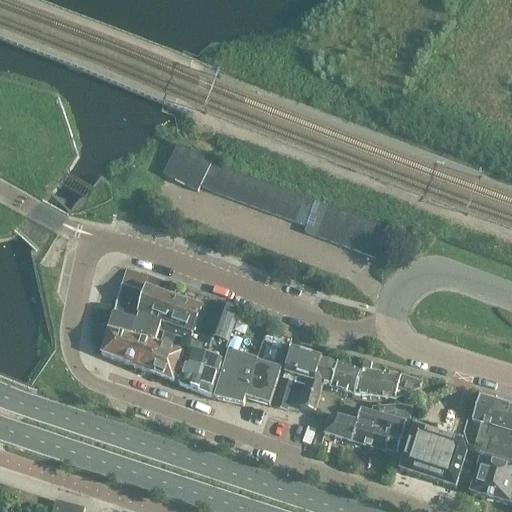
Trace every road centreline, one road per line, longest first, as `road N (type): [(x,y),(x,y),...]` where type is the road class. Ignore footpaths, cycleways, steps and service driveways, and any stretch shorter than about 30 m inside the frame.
road 1 (residential): [(438,511),(200,427),(90,372),(72,331),(73,302),(99,240)]
road 2 (primary): [(342,511),(0,397)]
road 3 (residential): [(395,324),(342,327),(99,240)]
road 4 (primary): [(0,429),(239,511)]
road 5 (unclassified): [(511,296),(449,276),(413,284),(397,301),(395,324)]
road 6 (residential): [(511,376),(417,349),(395,324)]
